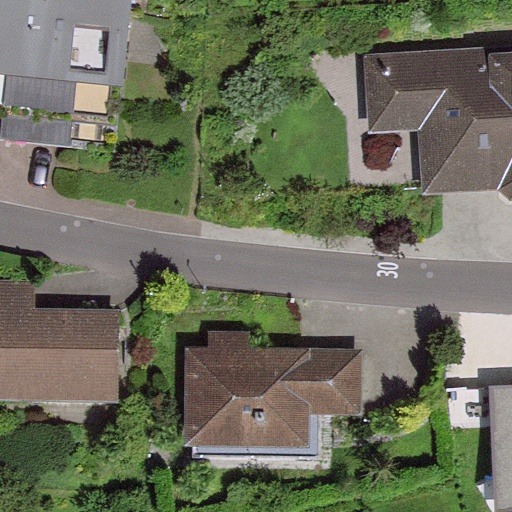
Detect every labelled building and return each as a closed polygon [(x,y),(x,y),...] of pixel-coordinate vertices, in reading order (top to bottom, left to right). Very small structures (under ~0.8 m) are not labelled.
[(159,0),(0,0),(0,131),(145,146),(159,0)] [(511,49),(389,57),(394,132),(454,128),(458,187),(511,183),(511,49)] [(0,281),(0,394),(139,395),(139,315),(45,314),(45,282),(0,281)] [(378,352),(214,349),(213,447),(325,449),(326,407),(377,408),(378,352)] [(511,393),(496,394),(499,510),(511,509),(511,393)]
